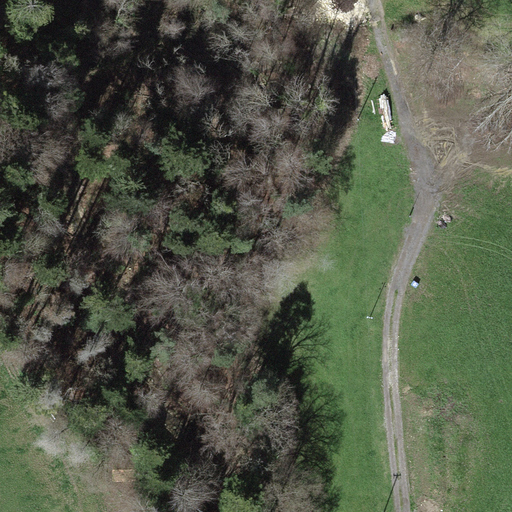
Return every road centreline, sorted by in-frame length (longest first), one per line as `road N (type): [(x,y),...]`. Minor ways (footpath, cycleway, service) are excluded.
road 1 (track): [(403,511),(390,316),(420,218),(420,184),(374,0)]
road 2 (track): [(420,218),(511,64)]
